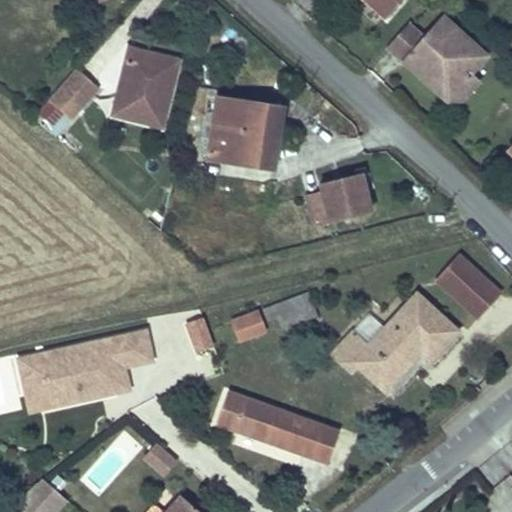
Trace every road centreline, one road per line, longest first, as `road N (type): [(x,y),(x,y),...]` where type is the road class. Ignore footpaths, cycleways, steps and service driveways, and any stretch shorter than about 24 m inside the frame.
road 1 (residential): [(511,238),(252,0)]
road 2 (unclassified): [(374,511),(511,398)]
road 3 (unknown): [(267,511),(141,402)]
